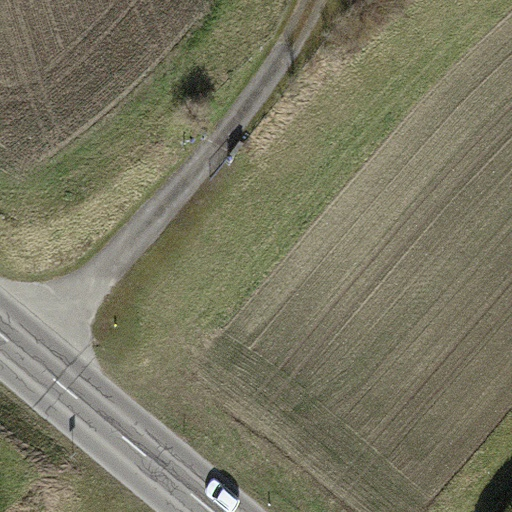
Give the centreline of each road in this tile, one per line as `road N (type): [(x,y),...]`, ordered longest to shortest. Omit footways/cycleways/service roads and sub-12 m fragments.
road 1 (track): [(25,349),(168,204),(261,90),(313,0)]
road 2 (tertiary): [(212,511),(0,327)]
